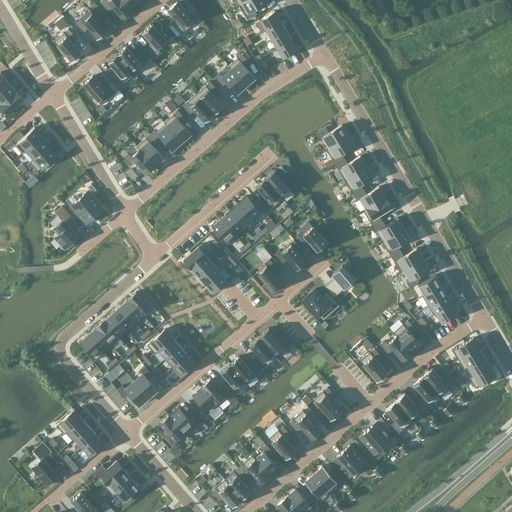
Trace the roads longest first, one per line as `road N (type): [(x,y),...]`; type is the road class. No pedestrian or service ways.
road 1 (residential): [(245,511),(436,345),(484,315)]
road 2 (residential): [(484,315),(323,52)]
road 3 (residential): [(127,433),(324,259)]
road 4 (residential): [(124,214),(323,52)]
road 5 (residential): [(153,259),(62,335),(58,347),(127,433)]
road 6 (residential): [(153,259),(269,156)]
road 7 (residential): [(159,0),(51,93)]
road 8 (residential): [(51,93),(124,214)]
road 9 (tertiary): [(511,427),(409,511)]
